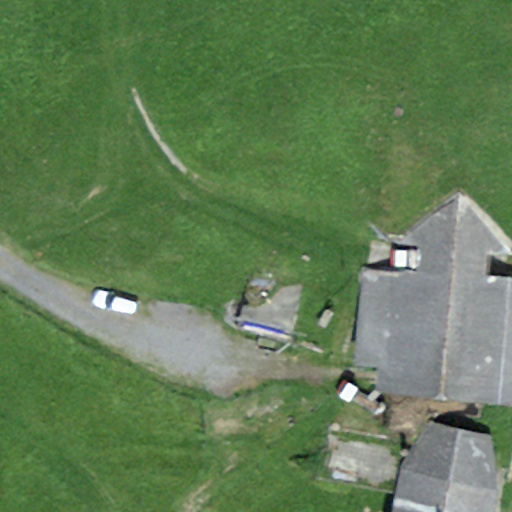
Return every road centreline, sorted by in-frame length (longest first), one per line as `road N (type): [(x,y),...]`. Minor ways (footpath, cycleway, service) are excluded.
road 1 (track): [(0,235),(166,181),(369,248),(511,255)]
road 2 (track): [(199,352),(143,347),(0,261)]
